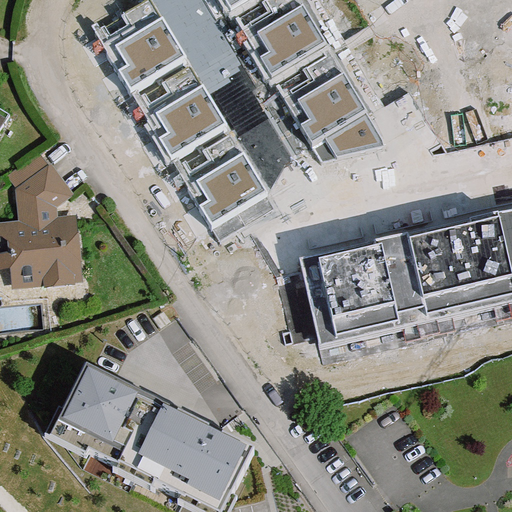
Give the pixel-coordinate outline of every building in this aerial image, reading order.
[(275,87),(312,151),(327,142),(330,147),(340,163),(385,153),(385,146),(297,0),(223,0),(235,20),(275,87)] [(120,78),(221,245),(276,211),(262,188),(151,4),(99,35),(124,76),(120,78)] [(0,131),(9,117),(0,111),(0,131)] [(19,192),(50,169),(40,155),(8,178),(19,192)] [(50,169),(19,192),(21,224),(0,226),(0,271),(12,271),(14,290),(82,283),(76,219),(58,221),(57,209),(73,197),(51,168),(50,169)] [(511,211),(300,260),(318,349),(511,304),(511,211)] [(165,313),(154,319),(161,330),(171,324),(165,313)] [(255,462),(85,378),(63,423),(98,441),(88,462),(120,478),(131,456),(165,473),(159,486),(211,511),(222,511),(227,503),(233,506),(255,462)]
